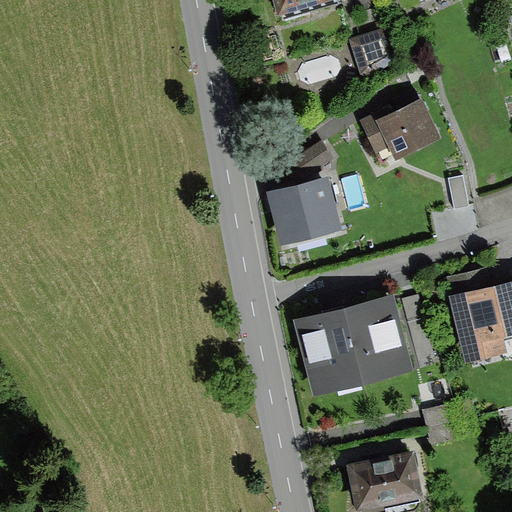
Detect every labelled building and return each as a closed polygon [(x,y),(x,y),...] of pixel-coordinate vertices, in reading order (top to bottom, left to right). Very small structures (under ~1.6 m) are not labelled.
[(272,0),(275,10),(280,9),(283,20),(310,12),(309,9),(340,0),(272,0)] [(348,37),(359,72),(367,77),(393,59),(385,25),(348,37)] [(391,142),(397,153),(435,134),(414,89),(394,98),(400,111),(382,119),(379,113),(363,121),(376,149),(391,142)] [(285,166),(294,180),(321,162),(312,149),(285,166)] [(329,173),(266,191),(283,247),(345,228),(329,173)] [(500,345),(496,331),(511,327),(511,283),(454,298),(468,353),(500,345)] [(402,352),(389,301),(301,323),(315,375),(329,371),(331,379),(390,363),(388,356),(402,352)] [(473,416),(469,399),(454,402),(458,419),(473,416)] [(454,402),(424,409),(427,426),(458,419),(454,402)] [(431,443),(463,435),(458,419),(427,426),(431,443)] [(378,511),(386,510),(384,499),(418,492),(410,453),(381,459),(379,452),(369,454),(371,461),(351,465),(360,511),(378,511)]
